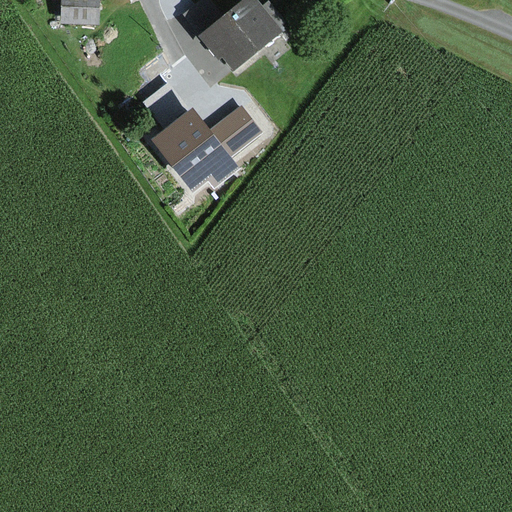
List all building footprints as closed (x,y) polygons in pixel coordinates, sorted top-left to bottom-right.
[(65,0),(64,20),(96,22),(97,0),(65,0)] [(206,40),(227,23),(207,0),(203,0),(185,15),(206,40)] [(227,23),(206,40),(228,65),(234,72),(279,34),(252,2),(227,23)] [(250,101),(219,125),(239,150),(269,126),(250,101)] [(162,146),(192,185),(226,159),(196,119),(178,134),(162,146)]
